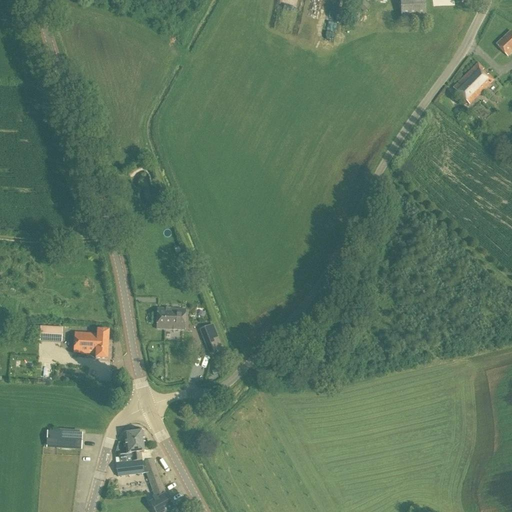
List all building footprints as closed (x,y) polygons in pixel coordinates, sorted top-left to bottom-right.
[(363,10),(369,4),(364,0),(362,0),(358,5),(363,10)] [(399,0),(401,23),(426,23),(424,0),(399,0)] [(508,58),(511,54),(511,31),(496,44),(508,58)] [(469,105),(493,81),(478,64),(453,88),(469,105)] [(184,330),(185,309),(157,309),(156,329),(184,330)] [(210,326),(200,330),(204,340),(214,336),(210,326)] [(62,343),(63,328),(40,327),(40,341),(62,343)] [(107,359),(108,331),(97,330),(97,334),(75,333),(74,353),(96,354),(95,358),(107,359)] [(141,452),(145,451),(143,431),(124,433),(126,453),(118,454),(120,463),(116,463),(118,476),(144,473),(141,452)] [(81,450),(82,434),(47,432),(46,448),(81,450)] [(167,511),(173,509),(170,504),(165,494),(152,459),(143,463),(156,499),(150,502),(155,511),(167,511)]
